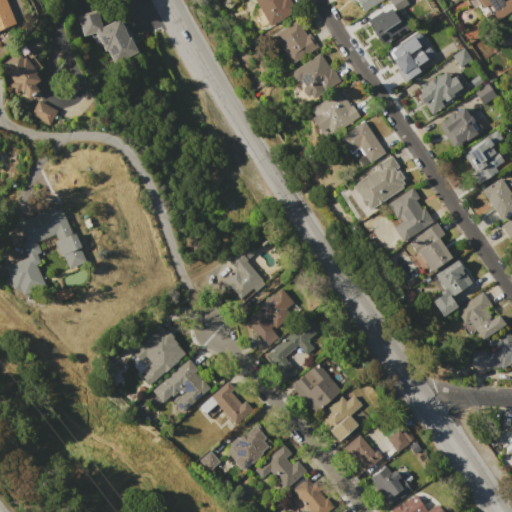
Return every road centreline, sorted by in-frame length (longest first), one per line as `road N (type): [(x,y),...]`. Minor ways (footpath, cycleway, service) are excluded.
road 1 (secondary): [(166,0),(384,344)]
road 2 (residential): [(511,299),(318,0)]
road 3 (residential): [(0,114),(25,133),(111,140),(126,149),(153,195),(190,303),(213,330)]
road 4 (residential): [(213,330),(362,511)]
road 5 (secondary): [(424,401),(500,511)]
